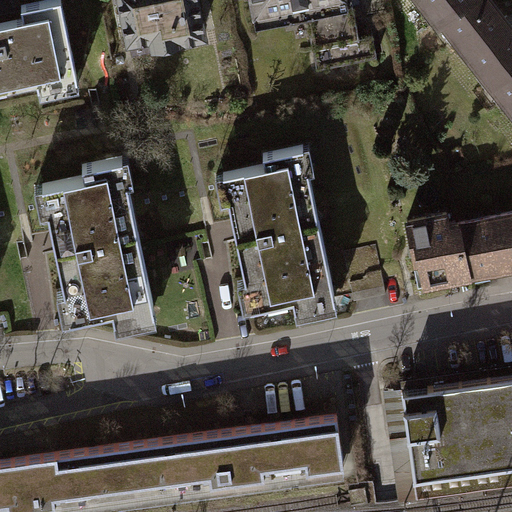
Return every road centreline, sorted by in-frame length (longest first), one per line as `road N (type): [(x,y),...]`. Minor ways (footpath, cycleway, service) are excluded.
road 1 (residential): [(511,307),(176,378)]
road 2 (residential): [(176,378),(0,419)]
road 3 (residential): [(176,378),(85,352),(0,358)]
